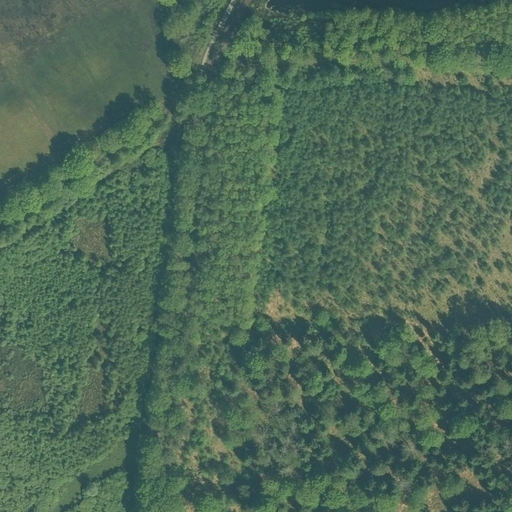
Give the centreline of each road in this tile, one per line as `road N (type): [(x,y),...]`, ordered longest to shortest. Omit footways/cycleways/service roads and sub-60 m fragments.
road 1 (track): [(151,511),(208,69),(247,0)]
road 2 (track): [(217,54),(511,63)]
road 3 (track): [(0,228),(210,84)]
